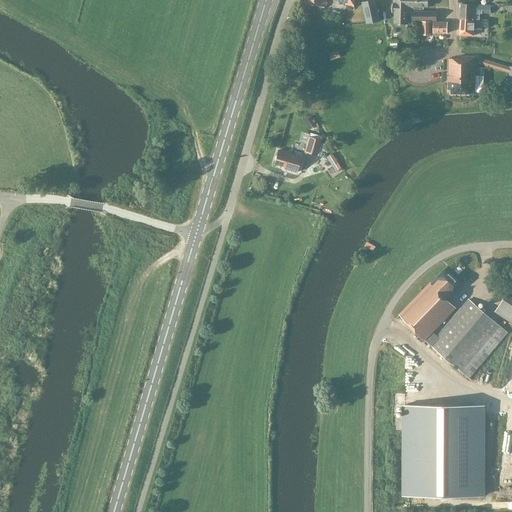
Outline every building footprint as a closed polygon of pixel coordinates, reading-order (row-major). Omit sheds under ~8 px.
[(380,21),(375,0),(370,0),(363,2),(367,23),(380,21)] [(395,0),(396,4),(394,4),(394,24),(408,24),(408,21),(412,21),(412,11),(414,11),(414,7),(428,7),(428,0),(395,0)] [(491,5),(473,4),(460,4),(460,19),(480,20),(480,14),(491,14),(491,5)] [(436,11),(414,11),(412,11),(412,21),(436,21),(436,11)] [(480,20),(460,19),(460,20),(460,35),(473,35),(474,30),(483,30),(483,27),(488,27),(488,21),(480,21),(480,20)] [(433,22),(433,23),(430,23),(430,22),(422,22),(422,35),(431,35),(430,33),(447,33),(448,22),(433,22)] [(330,59),(339,56),(337,49),(327,52),(330,59)] [(475,80),(476,57),(457,56),(457,58),(449,58),(449,89),(451,89),(451,93),(470,94),(471,90),(473,90),(474,80),(475,80)] [(511,66),(509,67),(479,58),(479,64),(509,74),(509,92),(511,91),(511,66)] [(302,118),(309,130),(315,126),(308,114),(302,118)] [(320,142),(320,141),(308,137),(303,152),(324,158),(328,145),(320,142)] [(300,157),(277,150),(273,164),(284,167),(283,169),(295,172),(300,157)] [(437,336),(429,330),(453,305),(447,299),(451,295),(450,295),(461,284),(445,268),(399,315),(422,337),(468,378),(507,333),(468,299),(437,336)] [(511,321),(511,296),(507,293),(495,311),(511,321)] [(395,341),(391,346),(403,355),(407,349),(395,341)] [(404,406),(404,496),(482,496),(482,406),(404,406)]
